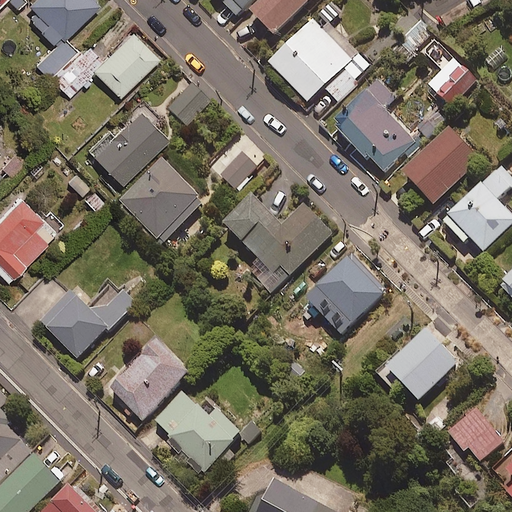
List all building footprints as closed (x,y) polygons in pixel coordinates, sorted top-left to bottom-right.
[(31,0),(24,6),(52,41),(101,0),(31,0)] [(223,0),(241,16),(248,8),(255,0),(223,0)] [(262,0),(249,14),(279,43),(320,0),(262,0)] [(313,18),(267,62),(306,102),(353,56),(313,18)] [(432,32),(421,21),(407,35),(418,46),(432,32)] [(130,27),(100,57),(90,67),(94,71),(118,94),(158,54),(130,27)] [(451,55),(437,39),(425,50),(439,66),(451,55)] [(69,96),(94,71),(90,67),(100,57),(88,45),(53,80),(69,96)] [(468,71),(455,58),(429,85),(443,98),(468,71)] [(377,76),(334,122),(387,171),(417,139),(385,108),(397,95),(377,76)] [(193,83),(168,108),(188,127),(212,102),(193,83)] [(138,105),(89,152),(119,183),(168,136),(138,105)] [(455,125),(409,176),(441,205),(487,154),(455,125)] [(235,145),(213,168),(235,190),(257,166),(235,145)] [(161,158),(119,203),(159,240),(200,194),(161,158)] [(483,185),(449,218),(450,218),(444,224),(465,246),(471,241),(485,256),(511,230),(511,212),(501,201),(511,190),(511,176),(504,168),(485,186),(483,185)] [(90,186),(81,195),(97,211),(106,202),(90,186)] [(332,233),(303,204),(282,224),(252,193),(222,222),(282,282),(332,233)] [(0,293),(2,295),(51,244),(10,204),(0,214),(0,293)] [(387,291),(354,255),(307,297),(340,334),(387,291)] [(125,292),(104,314),(78,290),(41,329),(78,364),(115,325),(137,303),(125,292)] [(424,326),(384,364),(420,403),(461,365),(424,326)] [(110,390),(142,421),(189,372),(157,341),(110,390)] [(203,473),(237,438),(242,433),(219,410),(213,416),(187,390),(154,425),(203,473)] [(284,410),(275,400),(259,414),(269,425),(284,410)] [(479,406),(446,434),(464,455),(472,449),(482,461),(507,440),(479,406)] [(0,414),(0,461),(23,437),(0,414)] [(32,511),(66,478),(23,437),(0,461),(0,511),(32,511)] [(511,457),(500,470),(511,481),(511,486),(505,493),(511,499),(511,457)] [(100,511),(70,484),(43,511),(100,511)] [(313,511),(272,492),(262,511),(313,511)]
